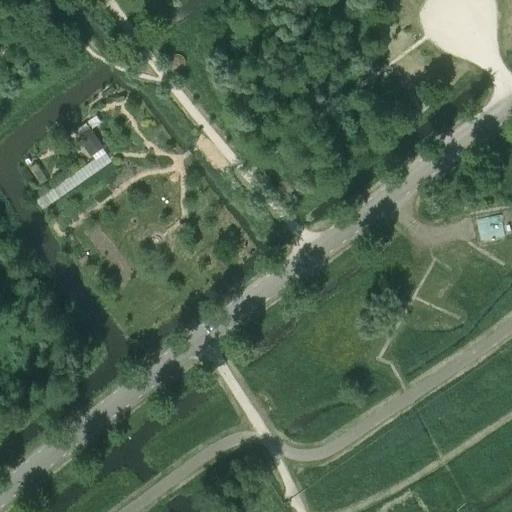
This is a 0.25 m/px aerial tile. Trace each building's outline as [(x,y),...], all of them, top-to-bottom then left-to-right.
[(106,104),(104,101),(90,110),(92,113),(106,104)] [(95,115),(87,121),(91,128),(100,122),(95,115)] [(89,128),(85,122),(74,131),(78,136),(89,128)] [(92,155),(103,148),(94,135),(90,129),(79,136),(92,155)] [(37,200),(43,209),(111,161),(103,148),(92,155),(94,159),(37,200)] [(29,168),(41,185),(48,180),(36,163),(29,168)] [(480,241),(504,236),(500,215),(476,220),(480,241)]
